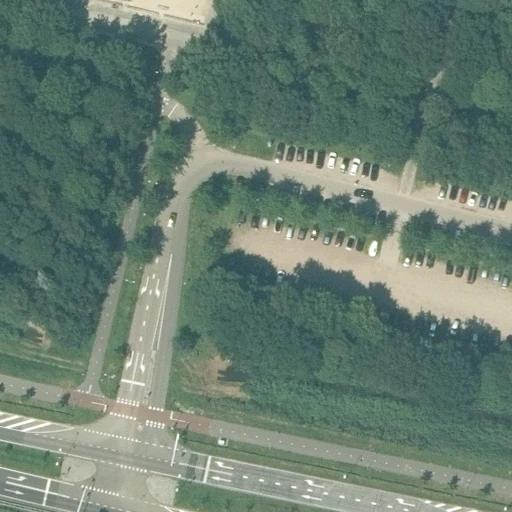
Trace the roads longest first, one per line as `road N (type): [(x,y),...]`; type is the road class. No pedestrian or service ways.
road 1 (unclassified): [(132,461),(178,204),(188,181),(207,168),(511,231)]
road 2 (secondary): [(386,511),(132,461)]
road 3 (track): [(157,106),(33,76),(0,85)]
road 4 (secondary): [(132,461),(0,432)]
